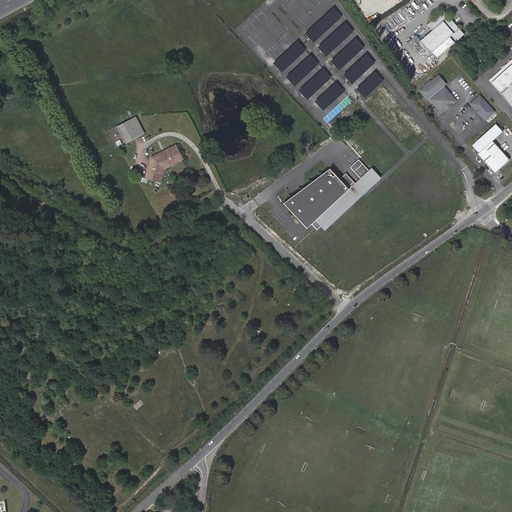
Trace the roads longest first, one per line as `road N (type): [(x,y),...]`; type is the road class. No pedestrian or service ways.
road 1 (residential): [(198,457),(346,310)]
road 2 (residential): [(222,196),(346,310)]
road 3 (residential): [(346,310),(482,211)]
road 4 (unknown): [(226,200),(220,224),(264,261),(240,331)]
road 5 (unknown): [(505,192),(450,128),(451,114),(475,95)]
